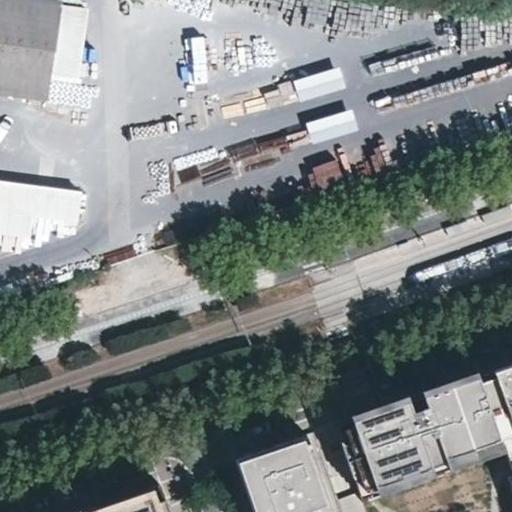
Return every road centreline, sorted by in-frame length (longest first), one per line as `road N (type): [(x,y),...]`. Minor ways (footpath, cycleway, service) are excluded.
road 1 (unknown): [(119,174),(417,80),(509,35),(330,37),(142,0)]
road 2 (secondary): [(511,196),(0,370)]
road 3 (secondary): [(0,445),(511,272)]
road 4 (residential): [(187,439),(511,328)]
road 5 (residential): [(0,502),(187,439)]
